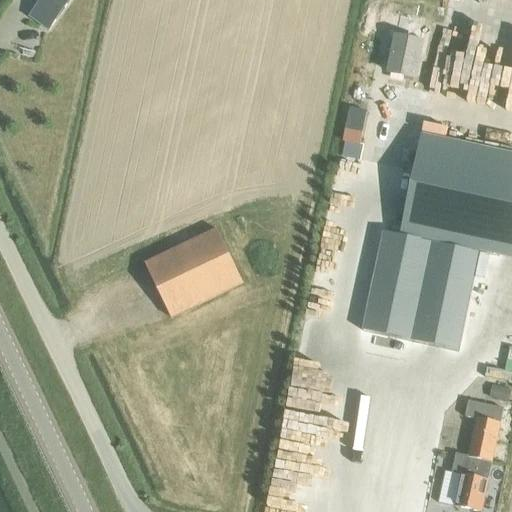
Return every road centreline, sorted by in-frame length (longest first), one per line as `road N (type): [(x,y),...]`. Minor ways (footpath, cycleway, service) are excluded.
road 1 (secondary): [(134,511),(0,235)]
road 2 (secondary): [(83,511),(0,336)]
